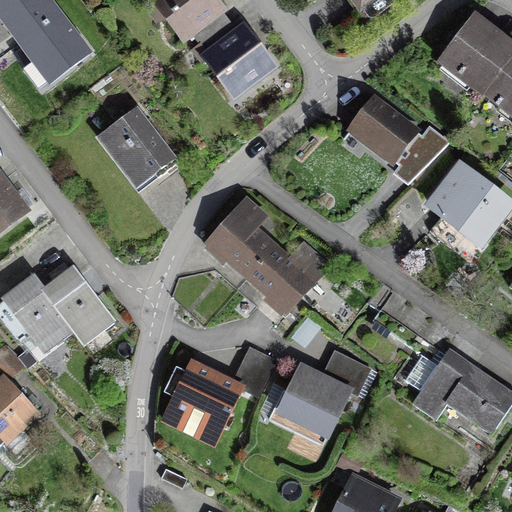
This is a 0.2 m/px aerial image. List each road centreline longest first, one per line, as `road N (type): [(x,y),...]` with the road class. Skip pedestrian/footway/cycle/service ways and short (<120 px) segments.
road 1 (residential): [(511,357),(242,163)]
road 2 (residential): [(0,125),(150,322)]
road 3 (residential): [(136,511),(137,406),(150,322)]
road 4 (residential): [(150,322),(175,259),(242,163)]
road 5 (residential): [(332,82),(446,0)]
road 6 (residential): [(242,163),(332,82)]
